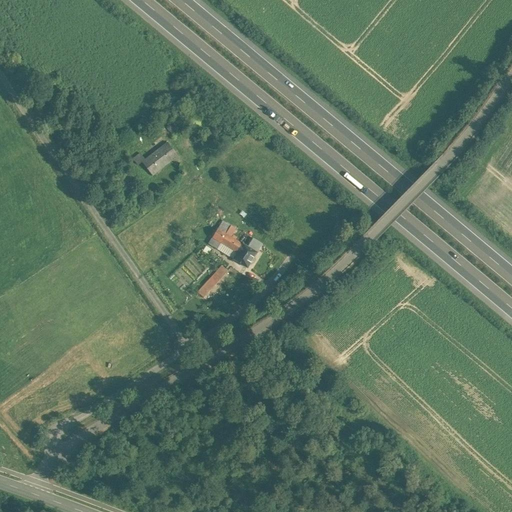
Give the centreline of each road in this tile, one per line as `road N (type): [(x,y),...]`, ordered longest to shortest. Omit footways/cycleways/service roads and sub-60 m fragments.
road 1 (unclassified): [(19,489),(315,289),(447,158),(511,72)]
road 2 (motorway): [(147,0),(511,305)]
road 3 (motorway): [(511,271),(186,0)]
road 4 (track): [(207,364),(0,72)]
